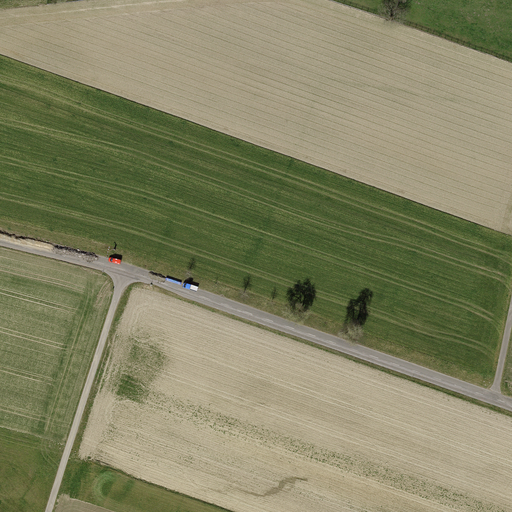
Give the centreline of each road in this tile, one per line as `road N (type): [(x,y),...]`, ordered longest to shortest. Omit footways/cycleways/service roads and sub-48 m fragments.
road 1 (unclassified): [(0,241),(123,271),(511,406)]
road 2 (track): [(123,271),(49,511)]
